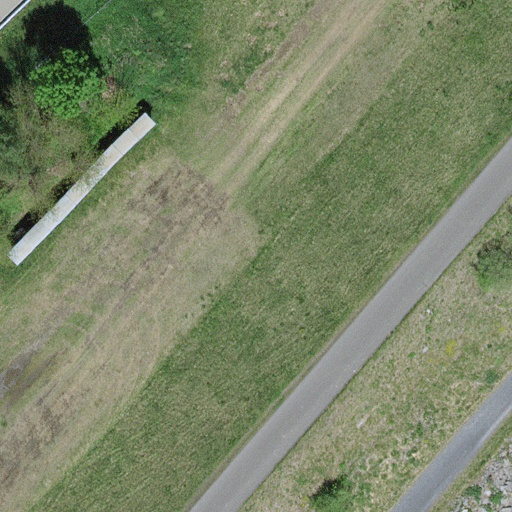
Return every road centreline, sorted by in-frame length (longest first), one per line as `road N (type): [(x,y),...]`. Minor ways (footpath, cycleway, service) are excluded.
road 1 (track): [(511,166),(212,511)]
road 2 (track): [(413,511),(511,400)]
